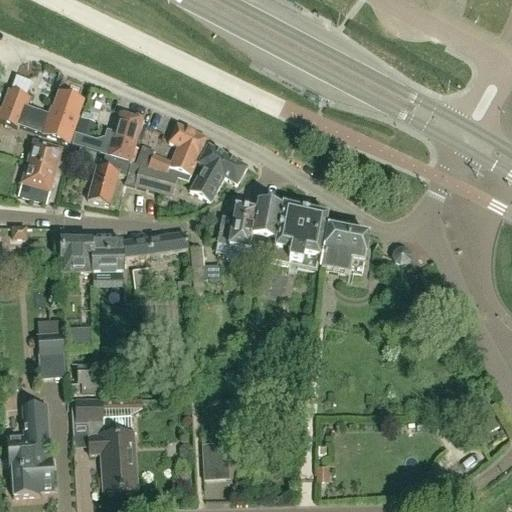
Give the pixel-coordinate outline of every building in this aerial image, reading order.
[(18,70),(16,92),(48,95),(50,73),(18,70)] [(10,94),(0,118),(0,124),(16,130),(17,129),(68,147),(77,122),(75,121),(81,104),(61,97),(54,114),(52,113),(50,118),(21,108),(25,99),(10,94)] [(83,114),(76,137),(89,141),(94,126),(92,126),(94,118),(83,114)] [(74,136),(71,147),(99,156),(130,165),(142,124),(120,117),(115,136),(106,133),(104,140),(95,142),(89,141),(76,137),(74,136)] [(142,151),(135,168),(148,172),(179,181),(188,183),(205,141),(178,128),(169,147),(175,150),(168,166),(152,159),(153,155),(142,151)] [(28,166),(56,174),(62,152),(34,144),(28,166)] [(236,189),(246,171),(207,149),(197,167),(203,171),(189,195),(209,207),(223,182),(236,189)] [(95,157),(78,151),(75,161),(92,166),(95,157)] [(130,167),(104,160),(101,171),(97,170),(87,204),(110,210),(118,177),(126,179),(130,167)] [(56,174),(28,166),(22,187),(21,186),(17,200),(46,208),(49,195),(50,195),(56,174)] [(179,181),(148,172),(130,167),(126,179),(124,188),(171,202),(179,181)] [(249,254),(258,208),(257,208),(256,215),(235,211),(231,231),(220,229),(216,247),(217,247),(215,256),(226,258),(225,262),(246,266),(249,253),(249,254)] [(249,254),(269,257),(273,258),(283,211),(282,210),(282,213),(258,208),(249,254)] [(273,258),(269,257),(268,266),(288,270),(316,276),(319,263),(327,219),(283,211),(273,258)] [(21,233),(7,233),(7,244),(21,244),(21,233)] [(369,241),(327,233),(320,273),(349,279),(352,267),(364,269),(369,241)] [(130,245),(125,245),(127,264),(161,259),(188,255),(185,237),(130,245)] [(94,292),(92,245),(60,244),(60,266),(61,266),(61,279),(91,278),(91,280),(92,280),(92,292),(94,292)] [(125,245),(92,245),(94,292),(122,291),(121,279),(123,279),(123,265),(127,264),(125,245)] [(410,259),(408,255),(403,252),(398,253),(394,256),(393,262),(395,266),(400,269),(405,268),(409,265),(410,259)] [(219,269),(191,269),(191,279),(192,279),(193,299),(203,299),(203,283),(219,283),(219,269)] [(148,273),(132,275),(134,292),(151,290),(148,273)] [(48,338),(37,339),(38,359),(63,357),(61,338),(57,338),(56,332),(48,332),(48,338)] [(69,348),(90,347),(89,332),(69,332),(69,348)] [(101,368),(76,369),(77,398),(117,397),(117,386),(101,386),(101,368)] [(75,427),(88,426),(90,459),(100,459),(102,496),(138,494),(134,437),(132,437),(130,418),(142,412),(141,404),(75,408),(75,427)] [(23,440),(6,441),(9,475),(12,475),(13,501),(41,500),(41,496),(54,495),(53,471),(50,471),(46,408),(27,409),(21,410),(23,440)] [(489,414),(470,426),(476,436),(495,425),(489,414)] [(182,448),(179,452),(179,459),(183,463),(189,462),(193,458),(192,451),(188,447),(182,448)] [(202,448),(203,485),(229,484),(228,447),(202,448)] [(317,471),(317,486),(328,486),(328,471),(317,471)]
